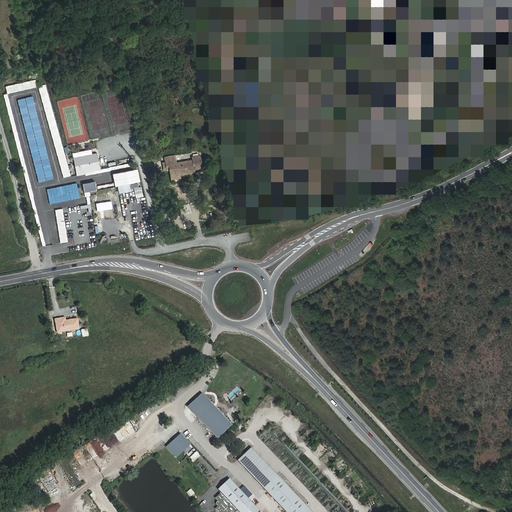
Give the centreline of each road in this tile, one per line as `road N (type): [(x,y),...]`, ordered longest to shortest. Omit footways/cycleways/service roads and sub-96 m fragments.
road 1 (track): [(297,328),(441,486),(508,511)]
road 2 (unclassified): [(222,323),(207,348),(205,379),(181,398),(179,413),(273,511)]
road 3 (primary): [(438,511),(303,367)]
road 4 (unknown): [(251,436),(278,413),(367,508)]
road 5 (primary): [(214,274),(121,260),(63,269)]
road 6 (primary): [(63,269),(160,276),(206,301)]
road 7 (primary): [(375,211),(511,152)]
road 8 (primary): [(375,211),(330,223),(250,266)]
road 9 (primary): [(269,288),(312,243),(375,211)]
